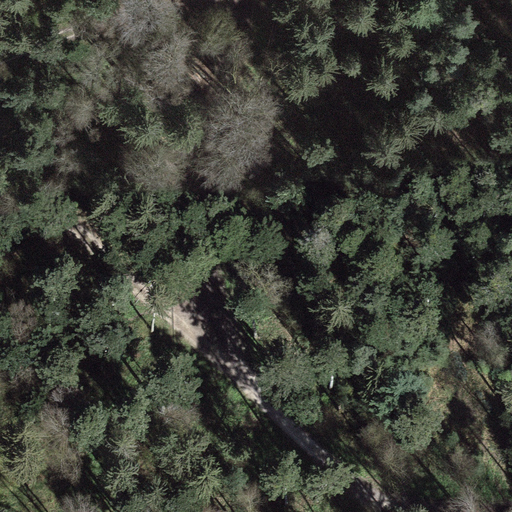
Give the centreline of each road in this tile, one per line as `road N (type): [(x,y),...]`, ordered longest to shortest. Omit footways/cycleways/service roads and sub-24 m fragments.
road 1 (track): [(246,0),(207,274),(210,300),(235,342),(375,493),(382,511)]
road 2 (track): [(235,342),(124,258),(0,189)]
road 3 (track): [(0,59),(48,37),(181,0)]
road 4 (track): [(375,493),(452,510),(511,505)]
